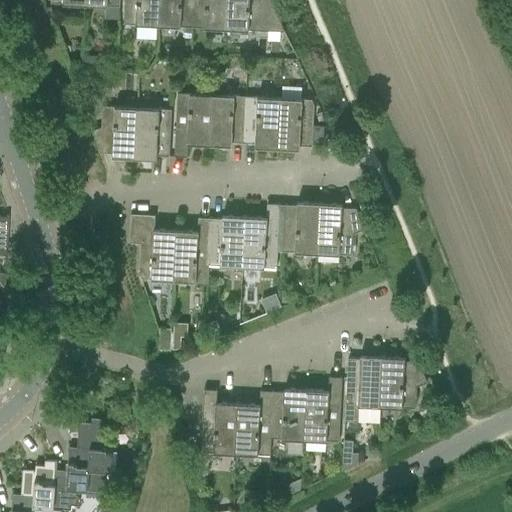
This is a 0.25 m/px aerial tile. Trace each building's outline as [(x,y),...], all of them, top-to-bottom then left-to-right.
[(125,0),(124,23),(158,25),(159,0),(125,0)] [(159,0),(158,25),(192,27),(193,0),(159,0)] [(193,0),(192,27),(226,28),(227,0),(193,0)] [(227,0),(226,28),(284,31),(271,0),(227,0)] [(84,55),(84,66),(99,67),(100,55),(84,55)] [(210,144),(212,94),(178,92),(174,156),(187,156),(188,143),(210,144)] [(246,96),(212,94),(210,144),(232,145),(232,142),(244,142),(246,96)] [(280,98),(246,96),(244,142),(255,143),(255,146),(278,148),(280,98)] [(312,99),(280,98),(278,148),(300,149),(300,145),(312,146),(314,105),(312,99)] [(112,156),(135,157),(138,107),(103,105),(102,127),(93,130),(100,152),(113,153),(112,156)] [(138,107),(135,157),(157,158),(157,155),(170,156),(172,109),(138,107)] [(283,251),(317,253),(320,202),(297,201),(297,205),(285,204),(283,251)] [(320,202),(317,253),(352,254),(353,233),(365,228),(356,208),(342,207),(342,204),(320,202)] [(245,216),(242,266),(277,268),(278,250),(283,251),(285,204),(280,204),(267,203),(267,217),(245,216)] [(142,278),(174,280),(176,230),(155,228),(155,215),(131,213),(129,242),(141,243),(139,271),(142,278)] [(8,216),(0,215),(0,255),(6,255),(8,216)] [(211,218),(208,281),(209,264),(242,266),(245,216),(223,215),(222,218),(211,218)] [(174,280),(208,281),(211,218),(198,217),(198,231),(176,230),(174,280)] [(281,290),(281,302),(290,302),(291,290),(281,290)] [(215,319),(205,324),(210,335),(220,330),(215,319)] [(159,328),(158,350),(170,350),(170,345),(171,330),(171,328),(159,328)] [(172,336),(172,349),(176,349),(180,347),(180,336),(172,336)] [(360,358),(347,357),(344,420),(358,421),(358,405),(380,406),(383,356),(360,355),(360,358)] [(383,356),(380,406),(415,408),(416,386),(427,382),(419,361),(405,360),(405,357),(383,356)] [(328,390),(307,389),(304,439),(339,441),(342,377),(329,376),(328,390)] [(273,391),(271,437),(304,439),(307,389),(284,388),(284,391),(273,391)] [(201,451),(236,453),(238,403),(216,402),(217,389),(204,389),(201,451)] [(236,453),(270,454),(271,437),(273,391),(260,390),(260,404),(238,403),(236,453)] [(78,422),(76,447),(77,447),(90,448),(87,490),(105,491),(106,471),(111,471),(112,449),(108,449),(109,433),(102,432),(103,420),(103,419),(91,418),(91,423),(78,422)] [(67,469),(56,469),(53,508),(70,509),(71,504),(78,505),(78,497),(74,493),(71,493),(71,489),(87,490),(90,448),(77,447),(76,447),(69,446),(67,469)] [(342,470),(356,464),(357,454),(342,453),(342,470)] [(22,469),(20,494),(21,494),(34,495),(32,511),(41,511),(37,511),(38,507),(39,507),(53,508),(56,469),(57,461),(47,460),(46,465),(35,465),(34,470),(22,469)] [(300,479),(285,486),(290,495),(300,490),(300,479)] [(20,494),(12,493),(10,511),(32,511),(34,495),(21,494),(20,494)]
